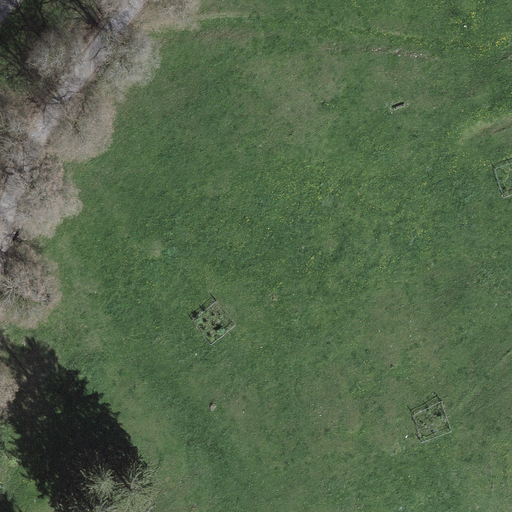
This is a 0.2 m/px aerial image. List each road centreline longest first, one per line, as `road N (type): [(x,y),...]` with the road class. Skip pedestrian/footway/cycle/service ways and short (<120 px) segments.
road 1 (trunk): [(0,361),(511,109)]
road 2 (unclassified): [(0,232),(43,124),(135,0)]
